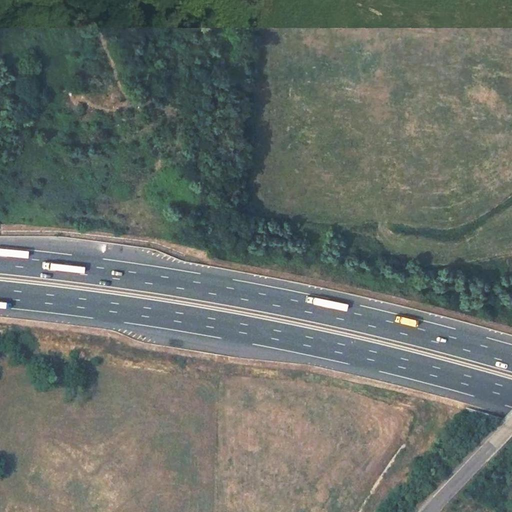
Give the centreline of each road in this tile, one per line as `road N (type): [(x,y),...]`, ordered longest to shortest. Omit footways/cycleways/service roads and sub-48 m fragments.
road 1 (motorway): [(0,292),(323,343),(511,393)]
road 2 (motorway): [(511,358),(192,284),(0,259)]
road 3 (unclassified): [(429,511),(511,423)]
